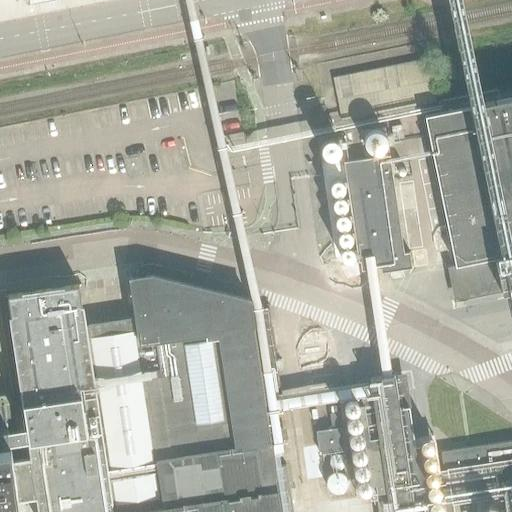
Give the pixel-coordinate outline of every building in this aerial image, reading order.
[(194,0),(184,0),(248,300),(250,311),(260,309),(226,148),(194,0)] [(461,0),(450,0),(471,99),(472,105),(482,103),(461,0)] [(333,78),(341,122),(436,102),(433,89),(427,58),(333,78)] [(469,107),(425,116),(455,266),(494,257),(501,292),(501,293),(511,290),(511,98),(494,102),(494,101),(482,103),(472,105),(469,106),(469,107)] [(362,162),(344,164),(358,261),(358,262),(360,262),(361,271),(366,270),(375,269),(380,268),(381,273),(412,268),(409,253),(404,253),(398,217),(391,167),(390,160),(390,158),(362,161),(362,162)] [(366,270),(382,376),(391,375),(375,269),(366,270)] [(83,325),(77,285),(7,296),(28,434),(8,437),(4,406),(0,406),(0,511),(19,511),(18,499),(37,496),(39,511),(293,511),(286,464),(274,466),(271,452),(263,397),(274,395),(281,394),(281,393),(279,393),(267,310),(268,309),(268,308),(260,309),(250,311),(248,300),(150,275),(130,278),(136,317),(83,325)] [(409,407),(400,408),(395,374),(391,375),(382,376),(368,378),(369,383),(370,395),(387,511),(453,511),(453,505),(503,497),(510,496),(511,495),(511,441),(441,451),(443,471),(440,472),(435,444),(415,447),(409,407)] [(370,395),(369,383),(274,398),(274,395),(263,397),(271,452),(282,451),(276,409),(370,395)] [(320,454),(345,450),(342,428),(341,428),(316,432),(320,454)]
